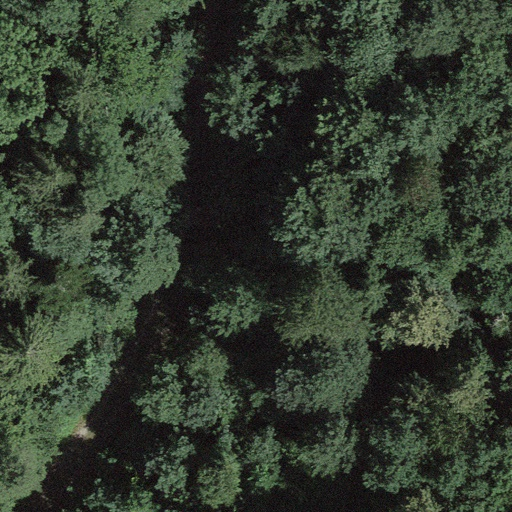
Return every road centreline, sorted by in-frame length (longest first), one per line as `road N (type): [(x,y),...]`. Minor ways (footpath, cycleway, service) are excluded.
road 1 (track): [(41,511),(98,436),(156,335),(197,204),(228,0)]
road 2 (track): [(306,511),(308,449),(342,263),(373,0)]
